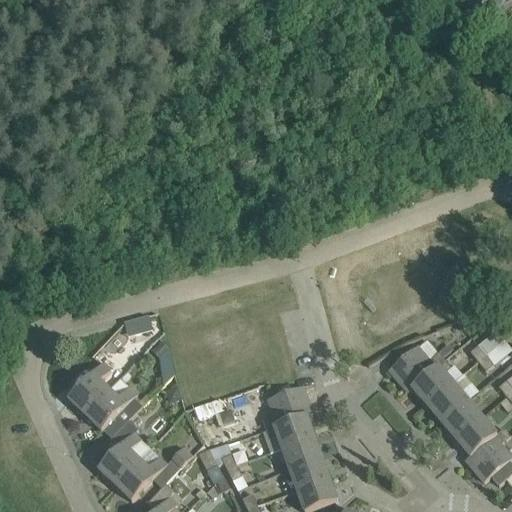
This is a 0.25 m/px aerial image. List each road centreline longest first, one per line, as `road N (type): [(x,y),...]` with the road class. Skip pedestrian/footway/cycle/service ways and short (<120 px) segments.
road 1 (residential): [(95,511),(33,392),(31,364),(46,337),(298,263)]
road 2 (residential): [(472,511),(425,488),(330,383),(298,263)]
road 3 (residential): [(298,263),(501,183),(511,188)]
road 4 (track): [(511,101),(353,0)]
